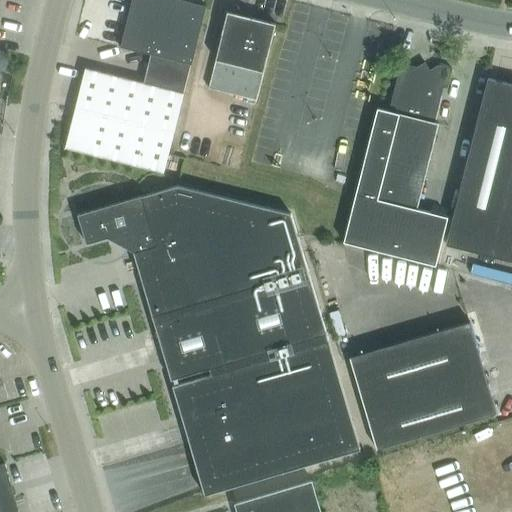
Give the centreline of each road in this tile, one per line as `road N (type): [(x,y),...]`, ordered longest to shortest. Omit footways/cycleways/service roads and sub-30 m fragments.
road 1 (unclassified): [(31,298),(27,155),(58,0)]
road 2 (unclassified): [(90,511),(31,298)]
road 3 (unclassified): [(511,26),(392,0)]
